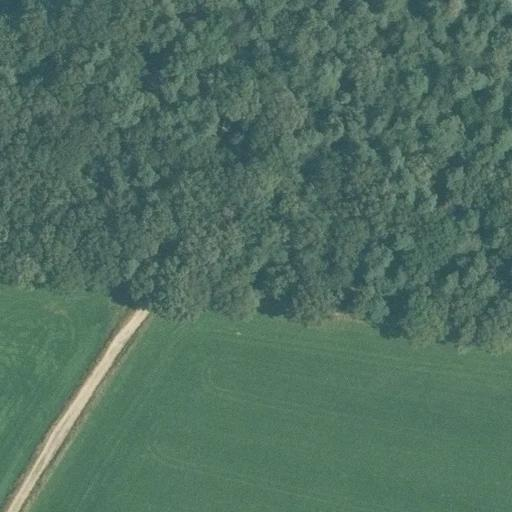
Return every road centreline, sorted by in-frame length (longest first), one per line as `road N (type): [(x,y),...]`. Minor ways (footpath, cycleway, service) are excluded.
road 1 (track): [(15,511),(183,246)]
road 2 (track): [(183,246),(350,0)]
